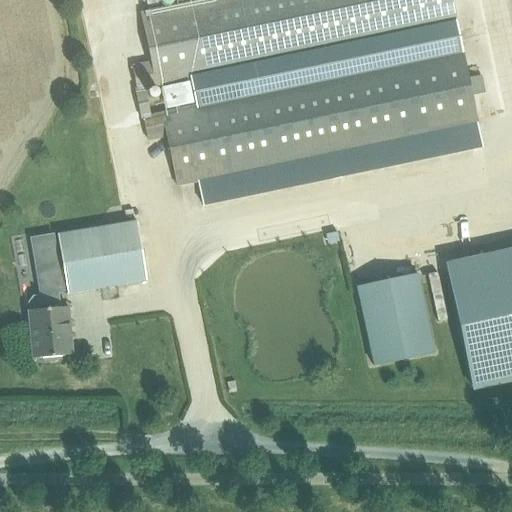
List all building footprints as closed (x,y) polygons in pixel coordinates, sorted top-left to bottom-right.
[(162,88),(166,111),(150,115),(144,88),(458,23),(452,0),(195,0),(140,12),(150,61),(130,66),(135,90),(136,90),(147,141),(166,137),(176,187),(478,124),(462,49),(193,106),(189,83),(162,88)] [(22,200),(24,223),(65,220),(63,197),(22,200)] [(57,235),(67,295),(146,281),(136,221),(57,235)] [(53,235),(30,239),(34,261),(57,257),(53,235)] [(511,248),(444,264),(472,392),(511,383),(511,248)] [(416,275),(357,288),(374,366),(433,354),(416,275)] [(72,355),(68,308),(28,311),(32,359),(72,355)]
